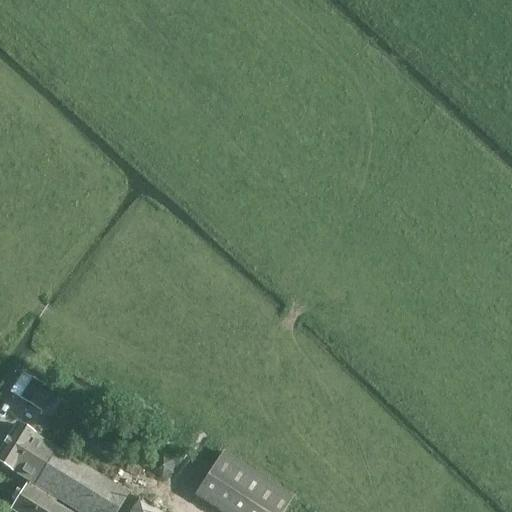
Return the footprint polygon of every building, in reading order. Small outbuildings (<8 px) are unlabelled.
[(57,394),(35,378),(20,399),(42,415),(57,394)] [(118,511),(128,496),(17,426),(0,452),(0,465),(29,484),(57,501),(58,500),(77,511),(118,511)] [(218,459),(194,496),(218,511),(283,511),(293,498),(222,452),(218,459)] [(57,501),(29,484),(13,511),(65,511),(54,505),(57,501)] [(161,511),(139,499),(131,511),(161,511)]
